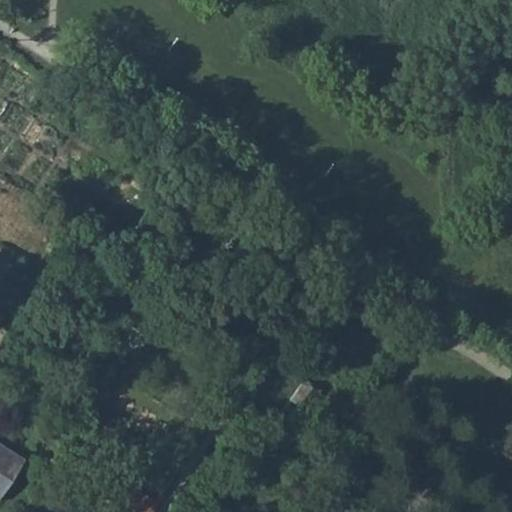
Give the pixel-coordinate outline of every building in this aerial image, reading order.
[(391,341),(400,332),(384,319),(376,329),(391,341)] [(306,382),(293,401),(302,407),(314,389),(306,382)] [(336,408),(343,399),(328,387),(321,395),(336,408)] [(307,412),(322,424),(336,408),(321,395),(307,412)] [(0,442),(0,493),(22,457),(0,442)] [(150,511),(155,505),(122,485),(110,504),(123,511),(150,511)]
